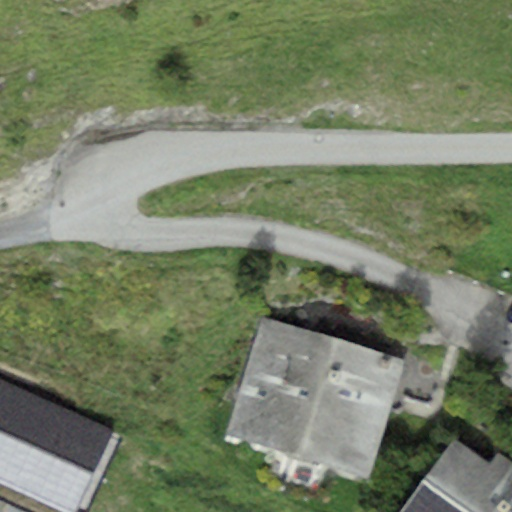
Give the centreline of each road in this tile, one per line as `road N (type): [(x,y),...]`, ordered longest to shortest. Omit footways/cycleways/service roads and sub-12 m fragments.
road 1 (residential): [(101,210),(125,233),(264,233),(354,258),(440,304),(511,365)]
road 2 (residential): [(511,146),(156,150),(108,172),(101,210)]
